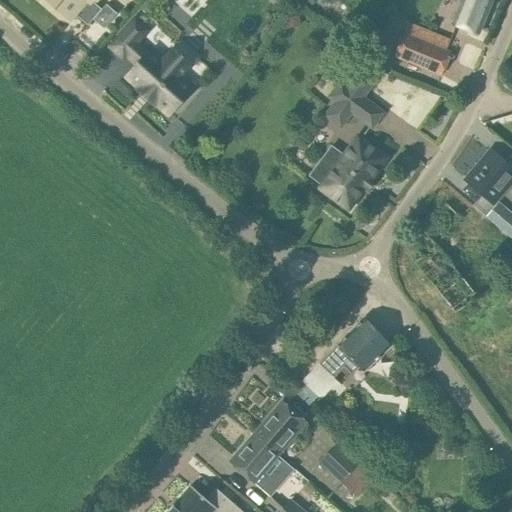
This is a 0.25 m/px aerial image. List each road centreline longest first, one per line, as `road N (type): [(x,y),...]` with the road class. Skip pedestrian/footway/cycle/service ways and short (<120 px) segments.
road 1 (unclassified): [(299,260),(262,247),(0,27)]
road 2 (unclassified): [(126,511),(263,332),(299,260)]
road 3 (unclassified): [(511,448),(363,258)]
road 4 (unclassified): [(363,258),(402,222),(476,90)]
